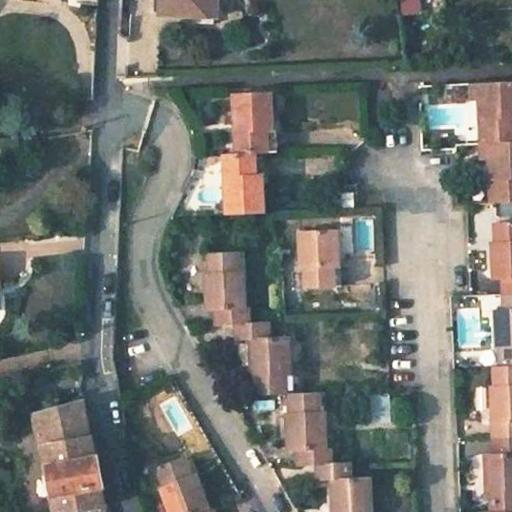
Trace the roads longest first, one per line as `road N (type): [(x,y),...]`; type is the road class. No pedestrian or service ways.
road 1 (residential): [(99,121),(147,120),(169,146),(135,259),(143,301),(270,511)]
road 2 (residential): [(124,511),(93,383),(99,121)]
road 3 (residential): [(438,511),(415,180)]
road 4 (residential): [(99,121),(104,0)]
